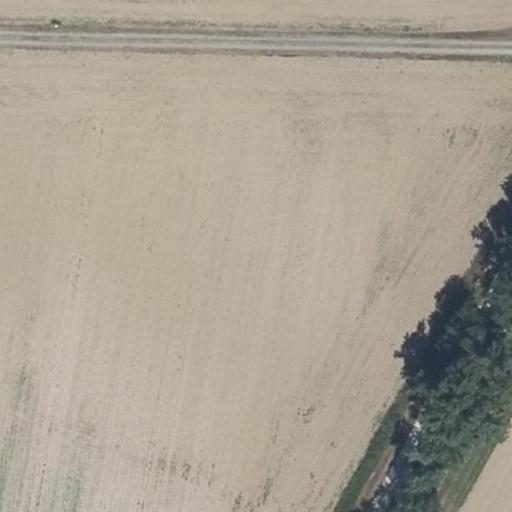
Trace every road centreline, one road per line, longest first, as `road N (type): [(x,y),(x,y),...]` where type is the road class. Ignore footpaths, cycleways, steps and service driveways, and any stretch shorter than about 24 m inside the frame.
road 1 (track): [(511,48),(0,34)]
road 2 (track): [(511,259),(374,511)]
